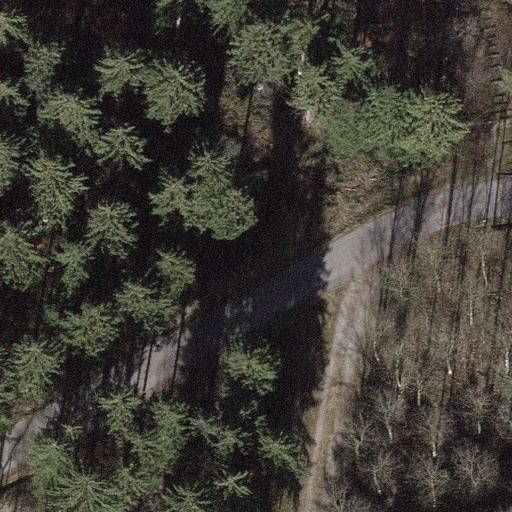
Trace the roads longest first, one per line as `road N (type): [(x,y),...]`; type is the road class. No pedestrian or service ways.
road 1 (unclassified): [(511,199),(408,222),(0,459)]
road 2 (track): [(367,243),(317,511)]
